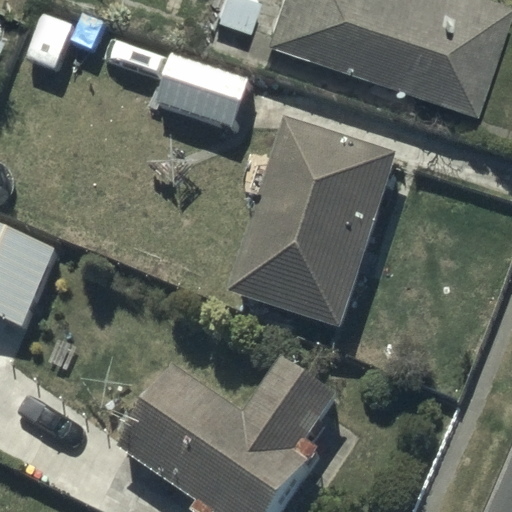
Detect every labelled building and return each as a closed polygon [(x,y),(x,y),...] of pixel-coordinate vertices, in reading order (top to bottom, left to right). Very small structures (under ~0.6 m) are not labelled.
[(511,6),(511,4),(500,0),(277,0),(264,37),(475,112),(511,6)] [(252,90),(175,65),(160,114),(236,139),(252,90)] [(404,169),(294,132),(234,309),(344,347),(404,169)] [(0,233),(0,327),(29,339),(62,258),(0,233)] [(179,379),(123,460),(197,511),(292,511),(324,466),(313,458),(346,410),(289,371),(250,428),(179,379)]
